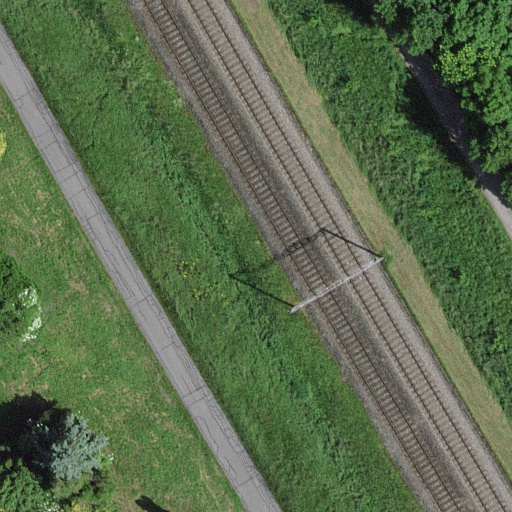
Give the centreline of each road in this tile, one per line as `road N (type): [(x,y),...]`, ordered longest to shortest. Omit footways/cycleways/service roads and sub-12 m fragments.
road 1 (unclassified): [(266,511),(0,46)]
road 2 (unclassified): [(511,200),(393,0)]
